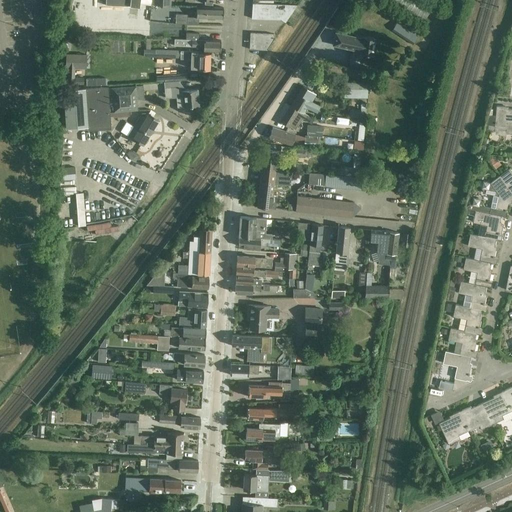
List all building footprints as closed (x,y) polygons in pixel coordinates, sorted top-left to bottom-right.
[(408,14),(412,6),(401,0),(393,0),(391,4),(408,14)] [(285,14),(286,5),(276,5),(275,20),(281,20),(285,14)] [(297,6),(286,5),(285,14),(281,20),(285,23),(297,6)] [(223,19),(223,8),(197,7),(197,12),(195,12),(195,17),(188,17),(188,14),(176,14),(175,23),(199,24),(199,18),(223,19)] [(186,33),(186,40),(188,40),(188,44),(190,44),(190,47),(203,47),(203,51),(220,52),(221,41),(199,40),(199,34),(186,33)] [(267,50),(275,37),(273,34),(267,34),(266,50),(267,50)] [(336,34),(334,45),(353,49),(353,51),(361,53),(372,54),(374,39),(363,38),(362,39),(336,34)] [(156,50),(156,58),(181,59),(181,60),(191,60),(191,68),(209,69),(210,53),(198,53),(198,51),(181,51),(156,50)] [(67,54),(66,68),(86,69),(87,55),(67,54)] [(164,76),(164,83),(178,82),(187,81),(186,74),(164,76)] [(179,92),(178,82),(164,83),(166,99),(177,98),(178,108),(199,106),(198,90),(179,92)] [(366,98),(366,84),(347,83),(346,91),(345,91),(345,95),(358,96),(358,97),(366,98)] [(144,85),(136,86),(137,99),(145,100),(144,85)] [(109,87),(110,112),(138,111),(137,99),(136,86),(109,87)] [(111,127),(110,112),(109,87),(65,90),(66,119),(67,129),(88,128),(88,129),(111,127)] [(322,105),(311,100),(314,94),(302,88),(291,106),(303,113),(307,107),(318,113),(322,105)] [(314,120),(303,113),(291,106),(281,123),(289,128),(289,127),(295,130),(302,119),(311,125),(314,120)] [(511,133),(511,109),(505,109),(506,107),(497,106),(496,116),(490,116),(487,125),(495,126),(495,128),(507,129),(506,133),(511,133)] [(126,123),(121,132),(143,145),(158,120),(148,114),(145,119),(140,116),(137,121),(133,127),(126,123)] [(323,128),(310,127),(308,127),(307,136),(322,137),(323,128)] [(292,144),(295,135),(273,128),(270,138),(290,144),(292,144)] [(322,137),(307,136),(305,136),(305,145),(321,146),(322,137)] [(305,156),(306,148),(292,147),(291,155),(305,156)] [(281,152),(264,150),(261,169),(262,169),(277,171),(279,154),(281,154),(281,152)] [(494,175),(500,172),(495,162),(489,164),(494,175)] [(511,170),(510,168),(500,176),(511,191),(511,170)] [(275,184),(282,185),(291,186),(292,172),(277,171),(262,169),(257,207),(275,209),(277,197),(273,196),(275,184)] [(309,174),(309,184),(325,185),(326,175),(309,174)] [(325,185),(325,186),(361,190),(362,178),(326,175),(325,185)] [(509,202),(511,200),(511,191),(500,176),(491,183),(484,182),(483,188),(486,192),(499,195),(496,209),(483,206),(479,201),(474,200),(472,206),(469,205),(466,206),(466,208),(476,210),(502,216),(506,217),(509,202)] [(352,217),(353,204),(353,202),(297,196),(295,211),(352,217)] [(83,199),(75,200),(76,233),(84,233),(83,199)] [(504,226),(500,225),(502,216),(476,210),(473,223),(481,224),(479,235),(497,239),(497,240),(501,241),(504,226)] [(266,230),(267,219),(240,217),(239,228),(266,230)] [(308,241),(310,224),(299,223),(297,239),(308,241)] [(318,266),(322,225),(312,224),(308,265),(318,266)] [(345,271),(349,228),(338,227),(334,270),(345,271)] [(266,233),(266,230),(239,228),(239,237),(272,240),(272,233),(266,233)] [(189,240),(189,252),(210,253),(212,231),(200,230),(200,236),(193,236),(193,240),(189,240)] [(386,259),(390,232),(372,230),(370,242),(378,243),(377,254),(379,261),(379,265),(391,265),(391,260),(386,259)] [(396,255),(399,233),(390,232),(386,259),(391,260),(391,265),(391,268),(396,268),(397,263),(396,261),(396,255)] [(495,248),(497,240),(497,239),(479,235),(471,234),(468,246),(482,249),(480,260),(492,263),(493,258),(495,258),(497,249),(495,248)] [(279,247),(280,240),(272,240),(239,237),(238,246),(260,249),(260,245),(279,247)] [(209,275),(210,253),(189,252),(183,251),(183,259),(188,259),(188,264),(178,264),(177,274),(186,274),(192,275),(209,275)] [(295,270),(296,254),(285,253),(284,262),(275,262),(275,268),(284,269),(290,270),(295,270)] [(272,268),(272,258),(237,255),(237,265),(254,266),(272,268)] [(466,257),(463,270),(472,271),(470,283),(475,284),(487,286),(488,281),(490,281),(492,272),(490,272),(492,263),(480,260),(466,257)] [(167,259),(157,273),(164,273),(173,263),(167,259)] [(254,269),(254,266),(237,265),(236,275),(253,276),(278,277),(279,272),(266,271),(266,270),(254,269)] [(157,273),(147,286),(154,286),(164,287),(164,273),(157,273)] [(173,274),(173,279),(177,279),(177,287),(208,289),(209,277),(192,277),(192,275),(186,274),(177,274),(173,274)] [(253,279),(253,276),(236,275),(236,284),(261,286),(261,280),(253,279)] [(485,295),(487,286),(475,284),(461,281),(458,293),(467,295),(464,306),(482,310),(483,304),(485,305),(487,296),(485,295)] [(261,291),(261,286),(236,284),(235,293),(252,294),(252,291),(261,291)] [(389,299),(389,287),(365,286),(365,298),(389,299)] [(316,295),(305,290),(293,290),(293,299),(316,299),(316,295)] [(207,307),(208,294),(180,292),(179,306),(188,306),(207,307)] [(480,319),(482,310),(464,306),(456,304),(454,317),(462,318),(459,329),(477,333),(478,328),(480,328),(482,319),(480,319)] [(270,306),(248,305),(248,314),(251,314),(250,329),(265,330),(266,318),(278,319),(279,310),(270,309),(270,306)] [(160,314),(175,315),(175,307),(161,306),(160,314)] [(306,308),(304,324),(321,325),(323,309),(306,308)] [(180,317),(179,325),(206,327),(207,310),(188,309),(188,317),(180,317)] [(171,328),(171,337),(179,337),(205,339),(206,328),(183,327),(183,329),(171,328)] [(475,342),(477,333),(459,329),(451,328),(449,340),(463,343),(460,354),(472,357),(473,351),(475,352),(477,342),(475,342)] [(157,343),(157,336),(129,334),(129,341),(139,342),(157,343)] [(261,337),(233,335),(232,346),(249,347),(252,351),(250,353),(249,361),(264,362),(264,352),(260,352),(261,337)] [(168,350),(169,337),(157,336),(157,343),(157,350),(168,350)] [(205,349),(205,339),(179,337),(179,348),(205,349)] [(472,357),(460,354),(446,351),(444,364),(458,366),(455,378),(467,381),(468,375),(470,375),(472,366),(470,366),(472,357)] [(204,366),(204,355),(174,353),(173,361),(184,362),(184,365),(204,366)] [(114,371),(122,371),(122,363),(115,363),(114,371)] [(258,374),(259,365),(231,364),(230,375),(248,376),(248,373),(258,374)] [(296,365),(295,375),(314,376),(314,366),(296,365)] [(290,379),(291,367),(278,367),(277,380),(290,379)] [(203,381),(203,371),(177,370),(177,380),(203,381)] [(441,380),(439,388),(453,391),(454,383),(441,380)] [(126,383),(125,393),(145,395),(146,385),(126,383)] [(248,397),(265,398),(265,394),(290,395),(290,384),(271,383),(271,386),(248,385),(248,397)] [(185,402),(186,390),(172,389),(172,387),(160,386),(159,395),(171,396),(170,401),(174,401),(174,409),(184,410),(184,402),(185,402)] [(511,411),(511,408),(504,391),(496,394),(497,396),(483,403),(493,424),(504,419),(503,415),(511,411)] [(345,404),(345,421),(362,421),(362,403),(345,404)] [(493,424),(483,403),(469,409),(468,407),(460,411),(470,431),(480,426),(482,430),(493,424)] [(279,409),(249,408),(247,408),(247,418),(263,419),(264,415),(293,416),(294,406),(279,405),(279,409)] [(470,431),(460,411),(453,414),(454,416),(439,423),(449,445),(461,439),(459,436),(470,431)] [(200,428),(200,418),(160,415),(159,423),(181,424),(180,427),(200,428)] [(138,436),(138,430),(138,424),(126,423),(126,429),(120,429),(119,435),(138,436)] [(279,437),(280,425),(259,424),(259,429),(246,429),(246,440),(274,441),(274,437),(279,437)] [(183,444),(183,433),(167,433),(167,437),(140,436),(140,444),(147,444),(147,442),(183,444)] [(182,454),(183,444),(147,442),(147,444),(146,453),(182,454)] [(128,443),(127,452),(138,452),(146,452),(147,444),(140,444),(139,444),(128,443)] [(479,450),(482,456),(493,452),(490,446),(479,450)] [(284,452),(245,449),(245,460),(253,461),(253,469),(267,470),(268,463),(261,463),(261,457),(283,459),(284,452)] [(197,472),(198,461),(148,458),(147,472),(157,472),(158,467),(165,467),(165,469),(178,469),(178,471),(197,472)] [(262,491),(263,484),(263,481),(269,481),(290,482),(291,472),(269,471),(269,470),(256,469),(256,475),(244,474),(243,490),(262,491)] [(72,478),(62,477),(62,489),(72,490),(72,478)] [(181,481),(127,477),(126,486),(140,487),(140,483),(149,484),(149,492),(164,493),(164,491),(180,492),(181,481)] [(278,498),(254,497),(253,505),(242,504),(241,511),(261,511),(262,506),(277,507),(278,498)] [(117,509),(118,499),(101,498),(100,511),(110,511),(111,508),(117,509)] [(324,501),(324,508),(334,509),(335,502),(324,501)]
